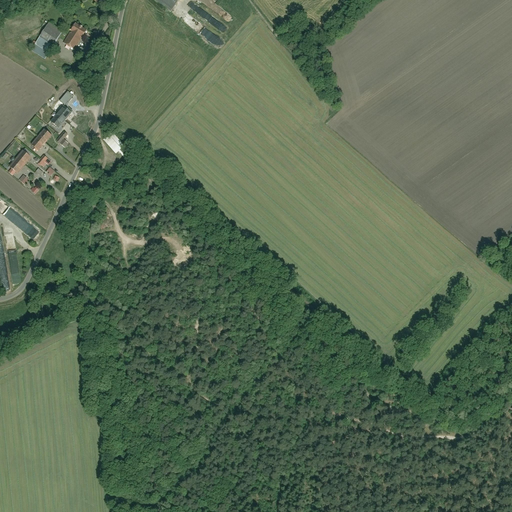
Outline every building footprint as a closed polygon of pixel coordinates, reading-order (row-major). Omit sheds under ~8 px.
[(181,0),(154,0),(172,13),(181,0)] [(27,50),(43,60),(59,33),(44,23),(27,50)] [(62,42),(74,50),(84,35),(72,27),(62,42)] [(66,107),(52,122),(59,128),(72,113),(66,107)] [(46,130),(32,146),(39,152),(53,136),(46,130)] [(68,135),(64,132),(57,142),(60,144),(68,135)] [(118,140),(111,134),(103,142),(110,148),(112,146),(124,157),(130,151),(118,140)] [(24,152),(10,168),(17,175),(31,158),(24,152)] [(41,166),(45,169),(50,162),(45,158),(41,154),(38,157),(41,159),(40,161),(37,159),(35,161),(41,166)] [(49,169),(45,173),(50,177),(54,173),(49,169)]
